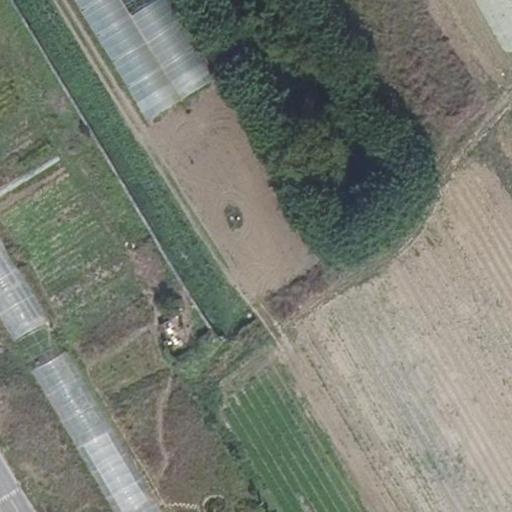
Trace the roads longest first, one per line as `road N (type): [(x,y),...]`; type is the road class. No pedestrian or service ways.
road 1 (track): [(511,103),(442,172),(394,248),(299,301),(281,349),(277,362),(368,511)]
road 2 (track): [(63,0),(281,349)]
